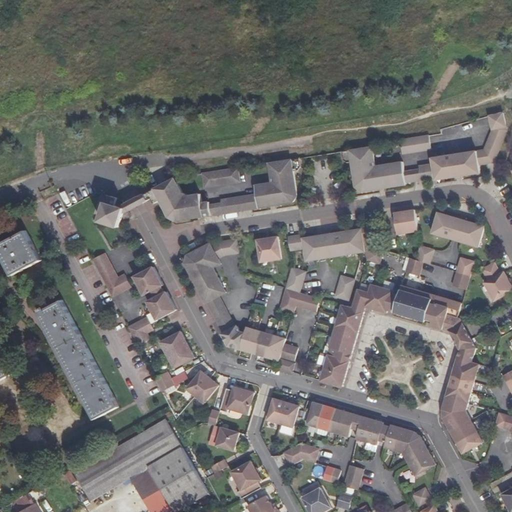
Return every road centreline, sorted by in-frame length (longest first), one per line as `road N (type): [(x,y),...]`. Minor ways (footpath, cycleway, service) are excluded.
road 1 (residential): [(157,242),(452,192),(481,201),(511,251)]
road 2 (residential): [(267,379),(213,358),(157,242)]
road 3 (residential): [(445,345),(375,324),(366,329),(345,400)]
road 4 (residential): [(294,511),(252,433),(267,379)]
